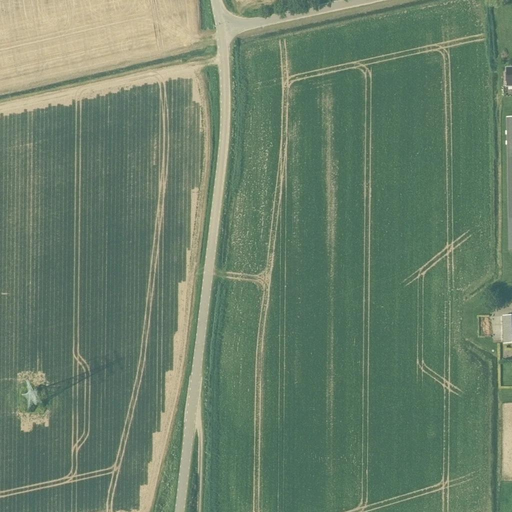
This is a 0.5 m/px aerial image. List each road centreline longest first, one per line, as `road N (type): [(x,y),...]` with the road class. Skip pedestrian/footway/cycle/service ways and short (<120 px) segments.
road 1 (unclassified): [(223,29),(224,138),(180,511)]
road 2 (unclassified): [(363,0),(223,29)]
